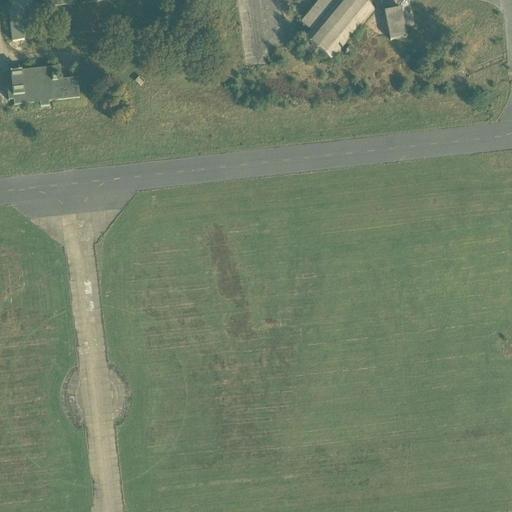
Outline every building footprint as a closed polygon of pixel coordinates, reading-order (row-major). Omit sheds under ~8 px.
[(7,0),(12,43),(24,42),(22,23),(33,22),(31,1),(28,1),(27,0),(7,0)] [(42,0),(43,9),(55,7),(68,6),(69,6),(68,0),(42,0)] [(333,61),(373,8),(362,0),(317,0),(299,23),(312,33),(306,40),(333,61)] [(391,42),(407,37),(400,8),(383,12),(391,42)] [(44,13),(46,23),(70,20),(69,10),(56,12),(44,13)] [(13,101),(14,107),(40,104),(49,103),(79,99),(77,79),(57,81),(56,75),(55,68),(19,72),(10,73),(12,88),(13,101)] [(135,82),(140,87),(143,83),(138,79),(135,82)]
